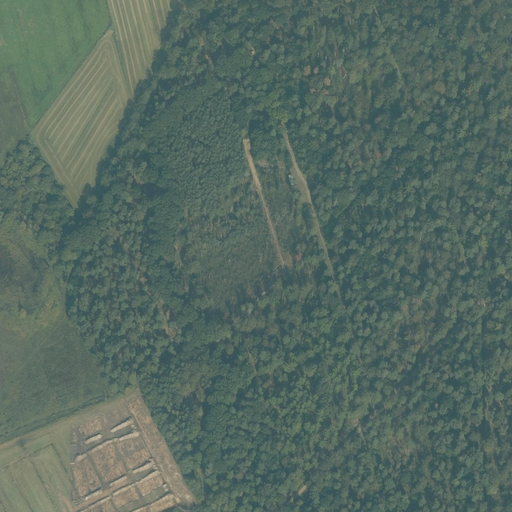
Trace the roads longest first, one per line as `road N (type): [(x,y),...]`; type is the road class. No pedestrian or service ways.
road 1 (track): [(263,47),(376,413)]
road 2 (unclassified): [(280,511),(511,271)]
road 3 (track): [(206,342),(421,139)]
road 4 (track): [(206,342),(112,392),(0,436)]
road 5 (track): [(143,147),(167,197),(158,272),(173,311),(206,342)]
road 6 (track): [(206,342),(227,380),(210,461),(228,511)]
road 7 (track): [(143,147),(263,47)]
